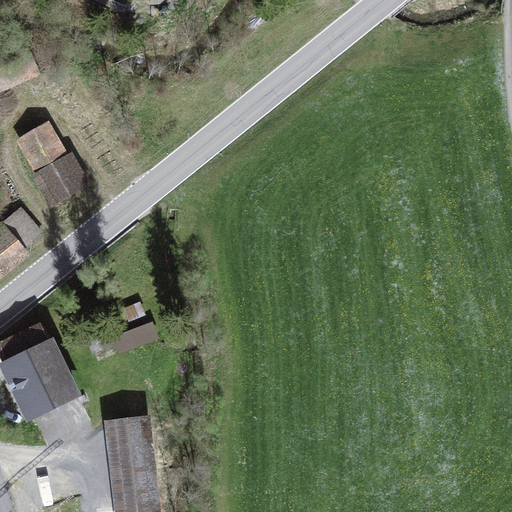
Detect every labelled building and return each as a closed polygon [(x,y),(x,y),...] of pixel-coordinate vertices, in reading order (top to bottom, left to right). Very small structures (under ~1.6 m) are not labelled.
[(24,37),(0,47),(0,85),(37,70),(24,37)] [(85,184),(49,125),(24,140),(59,200),(85,184)] [(0,268),(25,248),(23,246),(41,231),(22,207),(3,222),(0,217),(0,268)] [(118,351),(162,335),(155,318),(112,334),(118,351)] [(0,343),(31,408),(74,387),(55,346),(49,349),(38,326),(0,343)] [(154,511),(145,421),(108,425),(117,511),(154,511)]
